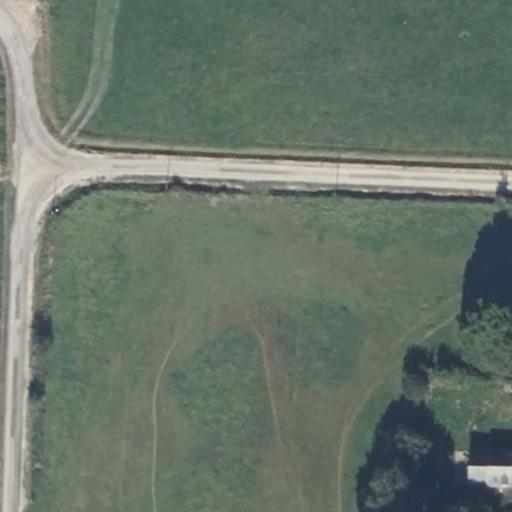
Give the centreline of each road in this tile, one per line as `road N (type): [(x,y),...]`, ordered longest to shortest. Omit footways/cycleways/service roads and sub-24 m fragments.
road 1 (unclassified): [(22,159),(511,184)]
road 2 (unclassified): [(22,159),(8,511)]
road 3 (unclassified): [(0,21),(14,39),(26,84),(22,159)]
